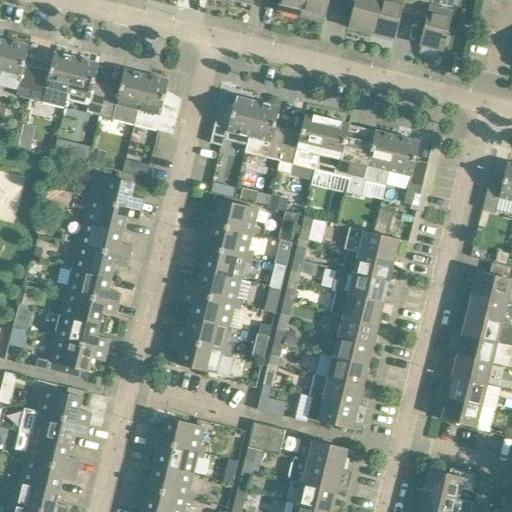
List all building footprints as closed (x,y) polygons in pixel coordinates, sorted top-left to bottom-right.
[(279,0),(277,10),(300,16),(303,0),(279,0)] [(303,0),(300,16),(323,21),(328,0),(303,0)] [(348,0),(354,1),(348,27),(371,33),(379,0),(348,0)] [(379,0),(371,33),(394,39),(401,13),(413,16),(416,0),(379,0)] [(416,0),(413,16),(425,19),(419,45),(443,51),(452,12),(429,6),(430,0),(416,0)] [(28,46),(6,41),(0,65),(0,75),(19,81),(16,96),(29,99),(36,68),(24,65),(28,46)] [(66,99),(76,58),(54,53),(49,71),(36,68),(29,99),(64,108),(66,99)] [(94,82),(98,63),(76,58),(66,99),(88,104),(86,113),(99,116),(106,85),(94,82)] [(134,125),(146,75),(124,70),(119,88),(106,85),(99,116),(134,125)] [(182,98),(165,94),(168,80),(146,75),(134,125),(158,131),(173,134),(182,98)] [(223,146),(225,139),(247,144),(257,102),(235,97),(232,109),(220,106),(221,105),(219,104),(210,143),(223,146)] [(275,126),(279,108),(257,102),(247,144),(245,151),(280,160),(287,129),(275,126)] [(287,129),(280,160),(292,163),(315,169),(327,119),(305,114),(300,132),(287,129)] [(345,143),(349,125),(327,119),(315,169),(337,174),(350,177),(357,146),(345,143)] [(350,177),(346,193),(361,196),(364,181),(385,186),(389,170),(397,136),(375,131),(375,132),(370,149),(357,146),(350,177)] [(397,136),(389,170),(410,175),(406,191),(420,194),(427,163),(415,160),(419,142),(397,136)] [(91,149),(88,163),(103,166),(106,153),(91,149)] [(126,160),(124,172),(135,175),(138,163),(126,160)] [(502,181),(499,197),(511,200),(511,164),(507,163),(502,181)] [(84,197),(141,211),(144,200),(131,196),(134,183),(95,174),(91,192),(85,191),(84,197)] [(490,178),(484,203),(497,206),(499,197),(502,181),(490,178)] [(212,183),(210,193),(221,196),(224,186),(212,183)] [(420,194),(406,191),(403,204),(410,206),(410,209),(416,211),(420,194)] [(257,192),(254,204),(268,207),(271,196),(257,192)] [(273,193),(270,207),(285,211),(289,197),(273,193)] [(88,204),(84,221),(122,231),(125,219),(138,222),(141,211),(84,197),(82,202),(88,204)] [(258,209),(219,200),(216,213),(203,209),(200,221),(213,224),(252,233),(257,235),(259,229),(253,227),(258,209)] [(484,203),(482,210),(495,213),(497,206),(484,203)] [(284,212),(282,221),(293,223),(296,215),(284,212)] [(304,216),(301,229),(310,231),(313,218),(304,216)] [(72,243),(129,257),(132,246),(119,243),(122,231),(84,221),(79,239),(74,237),(72,243)] [(252,233),(213,224),(210,236),(197,233),(194,244),(252,258),(253,252),(248,251),(252,233)] [(345,249),(393,261),(398,239),(349,227),(344,249),(345,249)] [(61,233),(60,240),(68,242),(70,235),(61,233)] [(76,250),(72,268),(111,277),(114,265),(127,268),(129,257),(72,243),(71,249),(76,250)] [(252,258),(194,244),(192,255),(205,258),(202,270),(240,280),(245,262),(250,264),(252,258)] [(297,246),(294,259),(303,261),(306,248),(297,246)] [(35,248),(32,258),(40,260),(43,250),(35,248)] [(340,270),(388,282),(393,261),(345,249),(340,270)] [(277,250),(274,263),(275,264),(287,267),(290,253),(277,250)] [(496,250),(493,262),(505,265),(508,253),(496,250)] [(294,259),(291,271),(300,273),(303,261),(294,259)] [(472,293),(507,301),(511,302),(511,267),(492,262),(489,274),(477,271),(475,282),(472,293)] [(61,290),(118,304),(121,293),(108,290),(111,277),(72,268),(68,285),(62,284),(61,290)] [(330,290),(335,291),(383,303),(388,282),(340,270),(335,269),(330,290)] [(186,279),(183,290),(240,304),(242,299),(236,297),(240,280),(202,270),(199,283),(186,279)] [(272,276),(269,287),(270,287),(281,290),(284,276),(277,274),(272,276)] [(270,287),(264,310),(275,313),(281,290),(270,287)] [(287,288),(284,301),(293,303),(296,290),(287,288)] [(65,297),(61,314),(100,324),(103,312),(115,315),(118,304),(61,290),(60,296),(65,297)] [(240,304),(183,290),(180,302),(193,305),(190,317),(229,326),(233,309),(239,310),(240,304)] [(343,315),(378,324),(383,303),(335,291),(329,312),(343,315)] [(467,314),(502,322),(507,301),(472,293),(467,314)] [(284,301),(281,313),(290,315),(293,303),(284,301)] [(51,331),(49,337),(106,351),(109,339),(100,337),(96,336),(100,324),(61,314),(56,332),(51,331)] [(461,335),(471,337),(511,347),(511,342),(511,324),(502,322),(467,314),(461,335)] [(338,336),(373,345),(375,337),(378,324),(343,315),(338,336)] [(229,351),(230,345),(225,344),(226,337),(229,326),(190,317),(187,329),(174,326),(172,337),(229,351)] [(260,324),(257,335),(269,338),(272,327),(260,324)] [(276,330),(273,343),(282,345),(285,332),(276,330)] [(511,346),(511,347),(471,337),(461,335),(461,337),(456,356),(491,364),(494,355),(511,359),(511,346)] [(333,357),(367,366),(373,345),(338,336),(337,337),(333,357)] [(38,358),(35,367),(79,378),(86,380),(88,371),(91,358),(104,361),(106,351),(49,337),(48,342),(54,344),(49,361),(38,358)] [(229,351),(172,337),(169,348),(182,351),(179,364),(208,372),(229,377),(234,358),(227,357),(229,351)] [(273,343),(270,355),(279,357),(282,345),(273,343)] [(486,385),(491,364),(456,356),(451,377),(486,385)] [(333,357),(327,378),(362,387),(367,366),(333,357)] [(266,372),(263,385),(272,387),(275,374),(266,372)] [(307,395),(313,397),(357,408),(362,387),(327,378),(312,374),(307,395)] [(451,377),(446,397),(481,406),(486,385),(451,377)] [(257,410),(265,412),(283,416),(286,403),(269,399),(272,387),(263,385),(257,410)] [(33,404),(31,410),(89,424),(91,413),(79,410),(82,397),(78,396),(80,390),(67,387),(66,393),(43,387),(38,406),(33,404)] [(8,397),(0,394),(0,401),(7,404),(8,397)] [(359,411),(357,410),(357,408),(313,397),(307,418),(317,421),(355,430),(355,429),(352,428),(354,421),(357,422),(359,411)] [(476,428),(481,406),(446,397),(441,418),(438,417),(438,418),(476,428)] [(23,408),(18,431),(31,435),(70,444),(73,432),(86,435),(89,424),(31,410),(23,408)] [(150,427),(147,438),(204,452),(205,447),(200,445),(204,427),(196,425),(166,417),(162,431),(150,427)] [(254,422),(251,432),(248,447),(256,449),(279,455),(285,430),(254,422)] [(234,429),(230,443),(242,446),(245,432),(234,429)] [(21,451),(20,457),(77,471),(80,460),(67,456),(70,444),(31,435),(27,452),(21,451)] [(202,458),(204,452),(147,438),(144,449),(157,453),(154,465),(193,474),(197,457),(202,458)] [(312,440),(307,462),(342,470),(347,450),(349,450),(350,449),(312,440)] [(248,447),(245,460),(253,462),(256,449),(248,447)] [(74,482),(77,471),(20,457),(19,462),(24,464),(20,481),(59,491),(62,479),(74,482)] [(289,480),(294,481),(337,491),(342,470),(307,462),(294,459),(289,480)] [(229,460),(227,469),(236,471),(238,462),(229,460)] [(138,474),(135,485),(192,499),(194,493),(188,492),(193,474),(154,465),(151,477),(138,474)] [(246,491),(251,470),(242,468),(237,489),(246,491)] [(477,475),(450,468),(449,474),(426,468),(426,469),(428,470),(423,490),(458,499),(460,487),(471,490),(474,488),(477,475)] [(10,497),(9,503),(44,511),(67,511),(68,506),(56,503),(59,491),(20,481),(15,499),(10,497)] [(289,502),(297,503),(331,511),(337,491),(294,481),(288,502),(289,502)] [(511,511),(511,483),(510,482),(503,510),(511,511)] [(191,505),(192,499),(135,485),(133,496),(146,499),(143,511),(144,511),(183,511),(186,504),(191,505)] [(237,489),(234,501),(243,504),(246,491),(237,489)] [(423,490),(418,511),(421,511),(469,511),(472,502),(458,499),(423,490)] [(286,511),(331,511),(297,503),(289,502),(286,511)] [(44,511),(9,503),(7,509),(13,510),(12,511),(44,511)]
